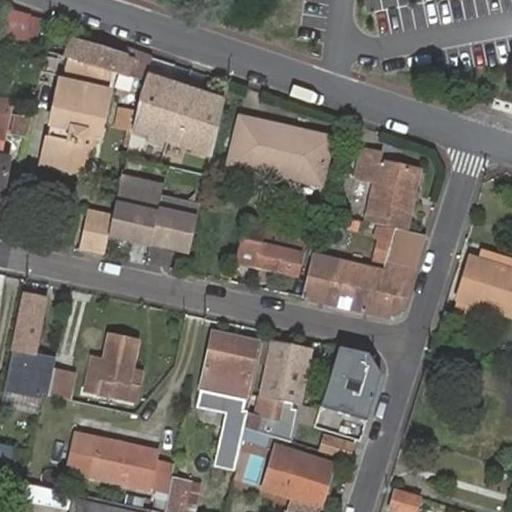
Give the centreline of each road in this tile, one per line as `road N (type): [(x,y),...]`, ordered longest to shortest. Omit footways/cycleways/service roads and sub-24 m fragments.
road 1 (residential): [(76,0),(477,140)]
road 2 (residential): [(0,255),(413,346)]
road 3 (residential): [(413,346),(477,140)]
road 4 (residential): [(360,511),(413,346)]
